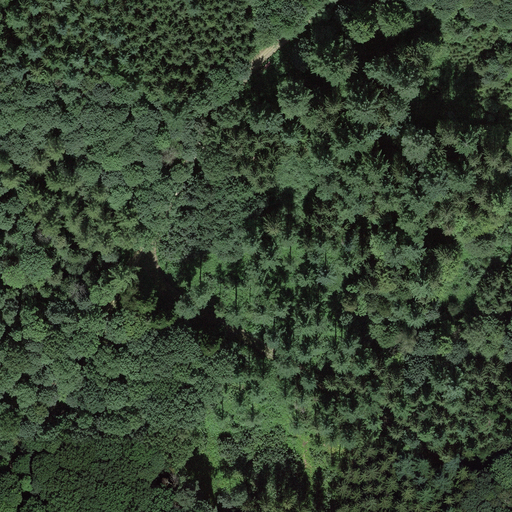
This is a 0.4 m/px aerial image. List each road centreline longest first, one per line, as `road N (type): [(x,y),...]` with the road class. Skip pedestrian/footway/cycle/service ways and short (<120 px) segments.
road 1 (track): [(0,488),(222,104),(329,0)]
road 2 (track): [(511,495),(188,318),(126,324),(82,346)]
